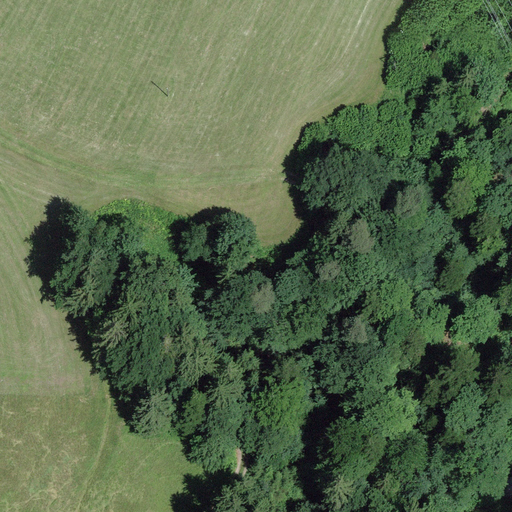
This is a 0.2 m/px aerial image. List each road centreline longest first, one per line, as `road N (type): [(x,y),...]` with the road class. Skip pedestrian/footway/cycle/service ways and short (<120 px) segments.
road 1 (track): [(0,132),(104,175),(263,174),(303,180),(323,193),(329,215),(322,252),(293,279),(212,319),(204,345),(243,442),(216,511)]
road 2 (track): [(454,511),(511,345)]
